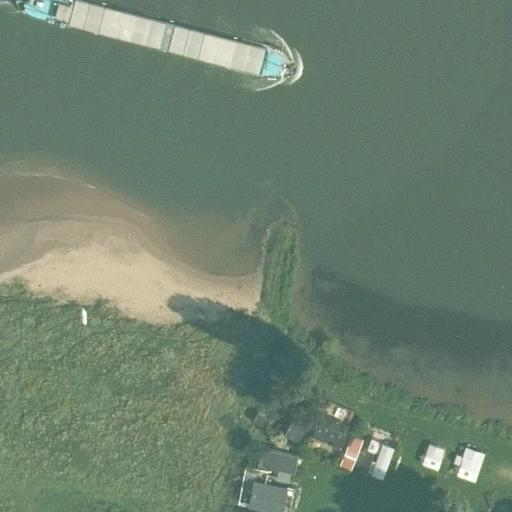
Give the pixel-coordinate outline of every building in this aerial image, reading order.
[(325,413),(315,430),(342,445),(351,428),(325,413)] [(355,432),(343,463),(355,467),(366,436),(355,432)] [(386,476),(398,442),(384,437),(372,471),(386,476)] [(433,466),(440,446),(426,442),(420,461),(433,466)] [(300,467),(303,449),(269,443),(266,461),(300,467)] [(247,478),(243,500),(284,509),(287,495),(264,490),(266,481),(247,478)]
